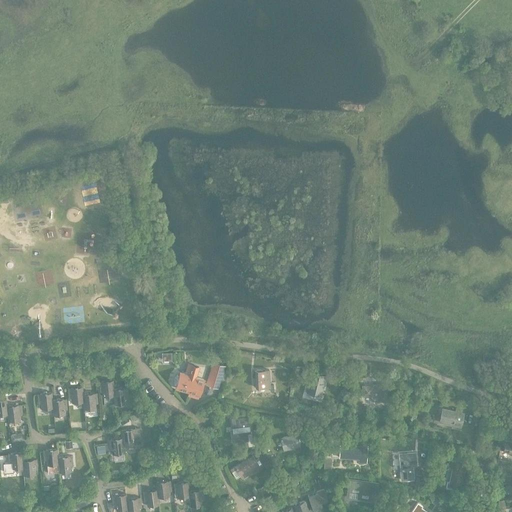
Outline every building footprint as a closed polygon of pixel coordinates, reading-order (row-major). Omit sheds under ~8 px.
[(221,350),(219,357),(226,359),(228,352),(221,350)] [(206,384),(219,388),(226,366),(212,362),(212,364),(206,384)] [(175,376),(174,381),(174,384),(176,385),(175,388),(198,395),(203,379),(194,377),(197,367),(191,365),(188,375),(179,373),(179,374),(177,374),(175,376)] [(255,370),(255,387),(269,387),(269,391),(273,391),(273,385),(269,385),(269,370),(255,370)] [(311,371),(306,393),(320,396),(326,375),(311,371)] [(102,396),(114,395),(113,389),(112,380),(98,381),(99,392),(102,392),(102,396)] [(361,396),(372,396),(372,401),(382,402),(384,402),(384,401),(387,402),(387,389),(388,389),(388,384),(372,384),(372,385),(362,385),(361,396)] [(71,403),(83,402),(82,393),(82,386),(67,388),(68,398),(71,398),(71,403)] [(113,389),(114,395),(115,404),(126,403),(126,398),(128,398),(127,388),(113,389)] [(41,409),(52,408),(51,400),(50,392),(36,394),(37,404),(40,404),(41,409)] [(96,392),(82,393),(83,402),(84,411),(96,410),(96,403),(97,403),(96,392)] [(51,400),(52,408),(52,415),(64,414),(64,409),(66,409),(65,398),(51,400)] [(409,403),(398,403),(398,416),(408,416),(409,403)] [(6,406),(7,414),(8,423),(20,422),(19,415),(21,414),(20,404),(6,406)] [(215,404),(209,408),(212,413),(218,410),(215,404)] [(155,406),(149,409),(152,415),(158,412),(155,406)] [(452,425),(452,427),(457,429),(457,426),(460,427),(463,413),(460,412),(461,410),(456,409),(455,411),(442,408),(438,422),(443,423),(452,425)] [(130,416),(132,421),(139,418),(137,413),(130,416)] [(236,417),(231,418),(232,432),(231,432),(232,441),(246,440),(246,433),(249,433),(249,428),(248,414),(236,415),(236,417)] [(120,430),(121,438),(122,446),(133,444),(141,443),(139,428),(134,429),(120,430)] [(281,438),(284,450),(300,446),(296,434),(281,438)] [(122,446),(121,438),(107,439),(108,449),(111,449),(112,455),(123,453),(122,446)] [(510,452),(510,455),(511,455),(511,442),(505,441),(503,451),(510,452)] [(339,445),(339,457),(343,457),(359,458),(359,462),(366,462),(366,452),(367,443),(360,443),(360,446),(344,445),(339,445)] [(56,449),(42,450),(43,452),(43,460),(45,460),(46,465),(47,465),(48,473),(58,472),(57,457),(56,452),(56,449)] [(8,462),(3,463),(4,472),(13,471),(12,469),(22,468),(21,460),(21,453),(7,454),(8,462)] [(399,454),(401,480),(412,479),(411,465),(416,465),(415,453),(399,454)] [(234,466),(230,469),(235,479),(240,475),(250,470),(252,473),(261,468),(260,467),(259,466),(262,464),(258,457),(255,459),(252,455),(234,466)] [(70,456),(57,457),(58,472),(58,473),(69,472),(69,466),(71,466),(70,456)] [(21,460),(22,468),(22,476),(34,475),(33,470),(36,470),(35,459),(21,460)] [(452,467),(449,482),(461,485),(464,469),(462,469),(464,462),(449,459),(448,466),(452,467)] [(155,482),(156,489),(157,497),(158,497),(169,496),(168,491),(170,490),(169,480),(155,482)] [(348,480),(347,491),(358,493),(357,499),(375,501),(377,483),(348,480)] [(178,498),(189,496),(188,491),(189,491),(187,481),(173,483),(175,493),(177,493),(178,498)] [(264,485),(257,488),(260,494),(266,491),(264,485)] [(156,489),(143,491),(144,501),(146,501),(147,506),(158,504),(158,497),(157,497),(156,489)] [(189,496),(190,506),(202,505),(201,500),(203,499),(202,489),(189,491),(188,491),(189,496)] [(308,497),(313,510),(322,507),(321,504),(328,502),(328,504),(329,504),(324,491),(308,497)] [(116,510),(127,509),(126,499),(125,494),(112,495),(113,505),(115,505),(116,510)] [(127,509),(127,511),(139,511),(138,507),(141,507),(140,497),(126,499),(127,509)] [(307,510),(304,501),(295,504),(297,511),(311,511),(310,509),(307,510)] [(417,503),(410,511),(427,511),(421,508),(422,506),(417,503)]
